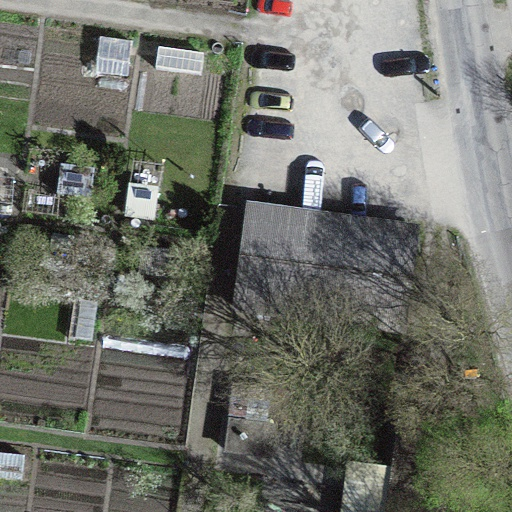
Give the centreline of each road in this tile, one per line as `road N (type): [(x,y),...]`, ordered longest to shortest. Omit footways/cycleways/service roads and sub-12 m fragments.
road 1 (track): [(329,39),(42,0)]
road 2 (tertiary): [(461,0),(511,269)]
road 3 (track): [(198,460),(0,433)]
